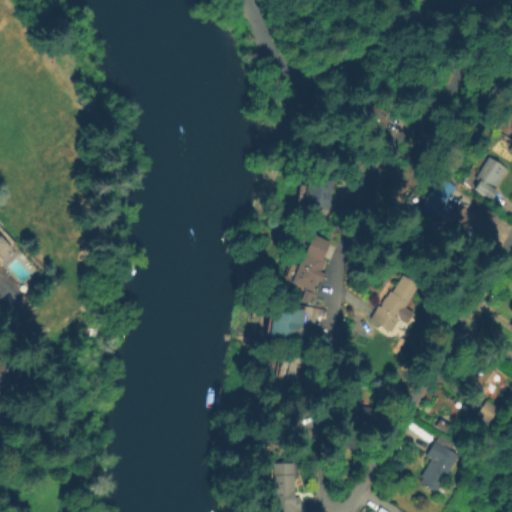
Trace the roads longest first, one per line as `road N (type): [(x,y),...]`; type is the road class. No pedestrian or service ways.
road 1 (residential): [(511,242),(350,498),(338,511),(319,508),(316,499),(313,390),(349,200),(365,169),(451,85),(455,12)]
road 2 (residential): [(511,4),(416,19),(297,75),(274,61),(253,0)]
